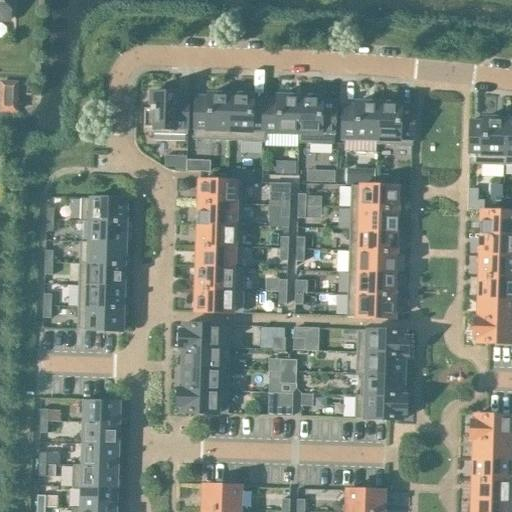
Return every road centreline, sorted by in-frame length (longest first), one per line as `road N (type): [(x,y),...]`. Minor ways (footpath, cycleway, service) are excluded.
road 1 (residential): [(511,80),(420,68),(139,56),(120,73),(124,160)]
road 2 (residential): [(124,160),(167,188),(165,271),(138,317),(138,511)]
